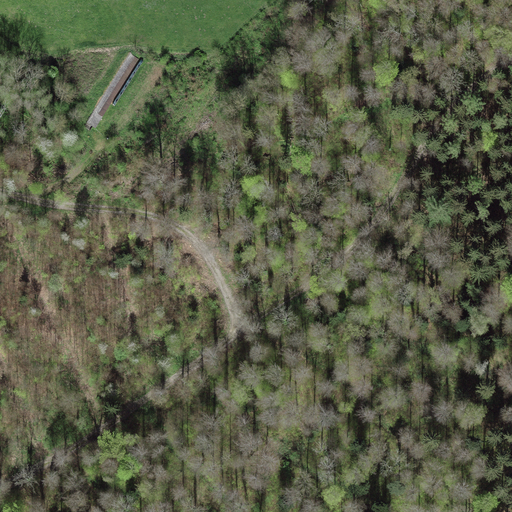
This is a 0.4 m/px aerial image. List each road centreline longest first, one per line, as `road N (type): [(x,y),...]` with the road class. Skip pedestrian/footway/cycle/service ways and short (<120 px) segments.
road 1 (track): [(511,56),(438,127),(351,250),(240,331)]
road 2 (track): [(240,331),(211,263),(176,227),(127,210),(0,191)]
road 3 (track): [(0,485),(67,452),(240,331)]
road 4 (track): [(23,197),(66,180),(95,153),(150,69)]
